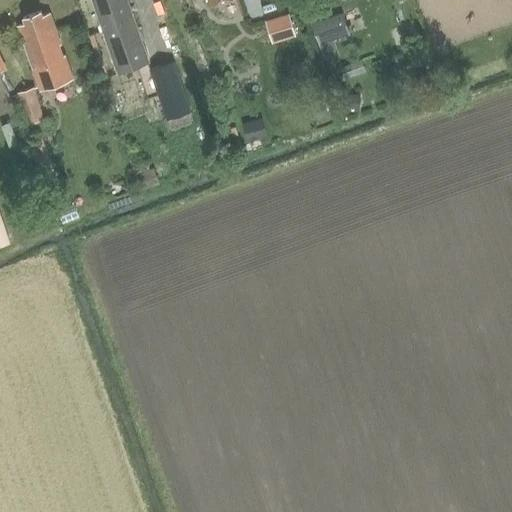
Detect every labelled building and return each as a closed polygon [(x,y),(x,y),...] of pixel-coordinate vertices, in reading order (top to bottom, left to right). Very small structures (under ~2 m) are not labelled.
[(91,0),(117,74),(148,63),(126,0),(91,0)] [(27,23),(20,25),(40,82),(43,90),(73,79),(70,71),(49,12),(43,14),(42,10),(24,16),(27,23)] [(287,13),(264,20),(271,42),(294,35),(287,13)] [(342,13),(311,23),(319,45),(350,35),(342,13)] [(361,60),(342,67),(346,78),(365,71),(361,60)] [(173,63),(152,70),(167,117),(188,110),(173,63)] [(27,124),(44,119),(34,88),(17,93),(27,124)] [(324,103),(307,109),(312,122),(329,116),(324,103)] [(246,141),(265,136),(260,119),(241,124),(246,141)] [(148,164),(135,168),(143,189),(155,185),(148,164)] [(0,214),(0,245),(9,242),(0,214)]
